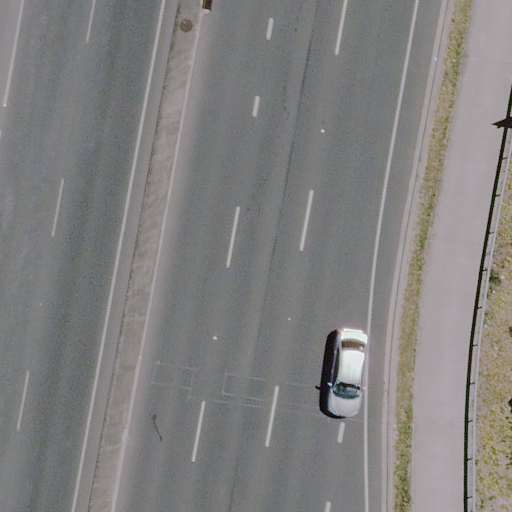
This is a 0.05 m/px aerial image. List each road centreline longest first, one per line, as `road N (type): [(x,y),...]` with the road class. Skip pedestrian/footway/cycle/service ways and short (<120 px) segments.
road 1 (primary): [(0,497),(44,302),(85,0)]
road 2 (primary): [(309,0),(251,354)]
road 3 (primary): [(251,354),(224,511)]
road 4 (primary): [(251,354),(267,511)]
